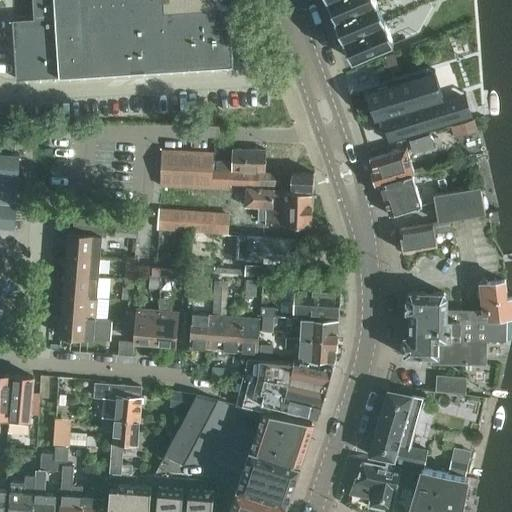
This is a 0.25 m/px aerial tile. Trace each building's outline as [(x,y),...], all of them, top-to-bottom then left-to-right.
[(9,0),(10,14),(34,13),(34,18),(13,19),(16,74),(17,78),(120,72),(176,68),(194,67),(234,65),(230,5),(222,6),(218,0),(9,0)] [(328,0),(336,17),(375,0),(328,0)] [(375,0),(336,17),(335,18),(344,39),(385,21),(376,0),(375,0)] [(385,21),(344,39),(353,60),(395,42),(385,21)] [(434,65),(358,91),(368,121),(383,116),(391,139),(468,112),(460,90),(444,95),(434,65)] [(473,121),(452,127),(455,137),(476,131),(473,121)] [(381,183),(413,174),(415,173),(408,151),(412,150),(413,152),(428,147),(426,138),(402,145),(398,145),(400,149),(370,158),(374,170),(373,170),(377,185),(381,183)] [(233,148),(233,161),(217,160),(217,169),(265,171),(266,149),(233,148)] [(281,186),(280,190),(285,190),(285,186),(292,187),(292,188),(314,190),(314,172),(293,173),(293,174),(259,173),(213,172),(214,161),(214,151),(204,151),(162,149),(160,181),(229,185),(230,183),(235,183),(258,183),(259,185),(281,186)] [(413,174),(381,183),(381,184),(380,188),(378,188),(381,197),(382,196),(385,198),(390,214),(422,205),(413,174)] [(481,185),(433,193),(435,202),(438,221),(450,219),(486,213),(481,185)] [(265,225),(284,226),(285,190),(280,190),(274,189),(247,187),(246,206),(259,206),(259,219),(265,219),(265,225)] [(285,190),(284,226),(311,225),(311,195),(285,190)] [(160,209),(159,228),(225,232),(226,213),(160,209)] [(430,209),(403,213),(404,221),(431,217),(430,209)] [(73,232),(69,232),(67,253),(101,256),(102,236),(106,236),(108,219),(74,216),(73,232)] [(401,238),(398,241),(399,246),(403,248),(403,251),(437,245),(434,233),(452,230),(450,219),(438,221),(433,222),(399,228),(400,230),(401,230),(402,234),(400,235),(401,236),(401,238)] [(139,247),(140,221),(118,220),(117,232),(127,233),(126,246),(139,247)] [(235,258),(246,258),(294,262),(295,239),(237,235),(235,258)] [(67,253),(66,273),(99,276),(101,256),(67,253)] [(128,256),(127,264),(136,265),(136,256),(128,256)] [(245,274),(262,276),(263,264),(246,263),(245,274)] [(127,264),(126,272),(135,273),(136,265),(127,264)] [(161,275),(161,266),(153,266),(151,283),(160,284),(161,275)] [(170,267),(161,266),(161,275),(169,276),(170,267)] [(135,273),(126,272),(125,281),(134,282),(135,273)] [(66,273),(64,294),(98,297),(99,276),(66,273)] [(216,309),(229,309),(229,279),(216,279),(216,309)] [(410,315),(410,330),(419,330),(419,325),(435,325),(436,328),(449,328),(449,331),(459,331),(458,339),(487,340),(506,340),(507,315),(511,314),(511,297),(507,298),(505,280),(487,282),(487,281),(480,281),(483,310),(447,309),(447,295),(444,292),(435,292),(431,295),(428,295),(424,291),(411,291),(407,294),(406,311),(410,315)] [(261,315),(270,316),(278,317),(279,305),(268,304),(270,285),(264,284),(263,303),(261,315)] [(341,292),(341,290),(295,287),(293,312),(339,315),(340,305),(343,302),(343,295),(341,292)] [(64,294),(63,315),(96,318),(98,297),(64,294)] [(134,341),(155,343),(158,309),(137,308),(137,312),(136,321),(135,332),(134,341)] [(158,309),(155,343),(177,345),(179,311),(158,309)] [(124,311),(124,320),(136,321),(137,312),(124,311)] [(190,346),(207,347),(209,313),(193,312),(190,346)] [(207,347),(224,348),(226,315),(209,313),(207,347)] [(96,318),(63,315),(61,335),(78,337),(77,353),(93,354),(96,318)] [(224,348),(240,350),(243,316),(226,315),(224,348)] [(260,330),(262,330),(268,330),(270,316),(261,315),(260,330)] [(243,316),(240,350),(258,351),(260,317),(243,316)] [(301,338),(337,340),(338,320),(302,318),(301,338)] [(123,331),(135,332),(136,321),(124,320),(123,331)] [(432,356),(432,357),(433,357),(433,362),(432,362),(486,364),(487,340),(458,339),(459,331),(449,331),(449,328),(436,328),(435,325),(419,325),(419,330),(410,330),(410,335),(404,335),(404,338),(401,342),(400,348),(404,352),(404,355),(432,356)] [(262,330),(260,359),(289,361),(294,363),(294,358),(294,354),(287,354),(288,347),(300,348),(299,359),(335,361),(337,340),(301,338),(288,337),(273,336),(273,331),(268,330),(262,330)] [(260,359),(248,358),(239,394),(298,410),(298,411),(300,412),(301,411),(318,416),(335,366),(335,361),(320,360),(320,363),(294,358),(294,363),(289,361),(260,359)] [(0,373),(0,421),(8,422),(13,374),(0,373)] [(13,374),(8,422),(29,424),(34,376),(13,374)] [(435,390),(466,392),(467,377),(437,375),(435,390)] [(106,383),(103,417),(115,418),(140,420),(142,396),(141,396),(142,386),(106,383)] [(377,427),(369,454),(419,465),(422,449),(418,448),(419,444),(413,442),(424,396),(388,389),(381,413),(377,427)] [(199,395),(196,394),(165,453),(173,457),(184,463),(201,431),(210,416),(218,400),(199,395)] [(284,511),(316,423),(263,409),(227,511),(284,511)] [(53,442),(70,443),(71,431),(72,418),(55,417),(53,442)] [(130,467),(121,467),(123,443),(137,445),(140,420),(115,418),(111,463),(110,473),(130,473),(130,467)] [(88,433),(71,431),(70,443),(87,444),(88,433)] [(97,435),(87,434),(87,444),(96,445),(97,435)] [(456,443),(449,468),(468,473),(475,449),(456,443)] [(36,469),(35,474),(49,475),(49,470),(62,471),(63,460),(53,460),(53,452),(41,451),(40,469),(36,469)] [(422,467),(388,459),(387,465),(363,460),(351,491),(371,496),(369,504),(392,510),(399,484),(416,488),(422,467)] [(110,475),(110,473),(111,463),(85,461),(84,473),(110,475)] [(422,467),(416,488),(409,511),(461,511),(468,476),(422,467)] [(59,511),(81,511),(83,496),(71,495),(72,472),(62,472),(61,494),(59,511)] [(35,476),(32,511),(55,511),(57,494),(41,493),(42,485),(50,486),(51,477),(49,477),(49,475),(35,474),(35,476)] [(9,511),(32,511),(35,476),(26,475),(25,492),(11,491),(9,511)] [(107,511),(149,511),(151,485),(118,482),(118,488),(110,487),(107,511)] [(213,511),(215,491),(192,489),(192,484),(184,484),(183,488),(160,486),(157,511),(213,511)] [(83,496),(81,511),(103,511),(105,488),(97,488),(96,497),(83,496)]
